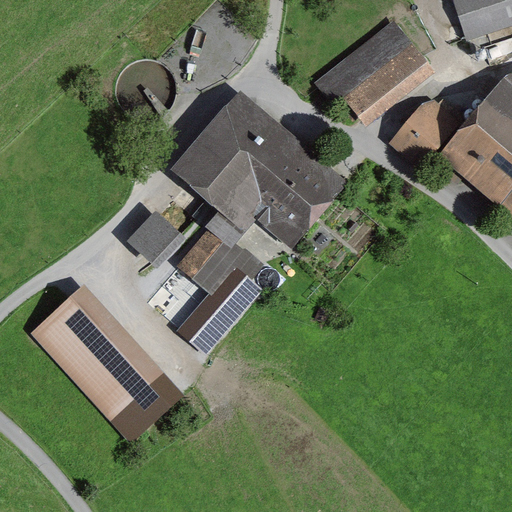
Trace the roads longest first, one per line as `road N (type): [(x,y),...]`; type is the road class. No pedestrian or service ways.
road 1 (residential): [(254,83),(219,102),(86,250),(0,314)]
road 2 (unclassified): [(254,83),(451,200),(511,258)]
road 3 (residential): [(0,421),(84,511)]
